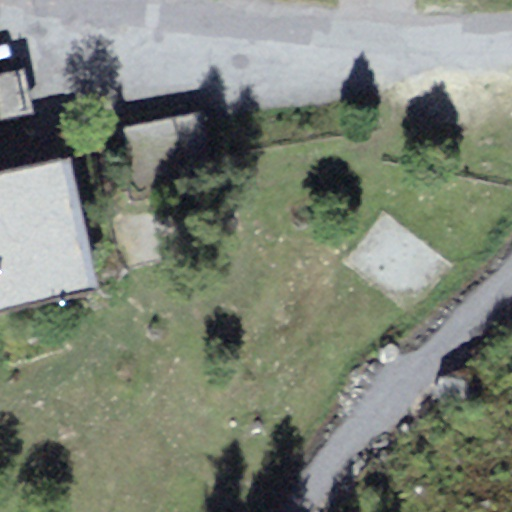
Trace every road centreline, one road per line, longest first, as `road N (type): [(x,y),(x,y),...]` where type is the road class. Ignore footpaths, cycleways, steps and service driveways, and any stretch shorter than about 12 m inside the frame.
road 1 (residential): [(511,39),(473,45),(53,0)]
road 2 (track): [(307,511),(394,396),(511,283)]
